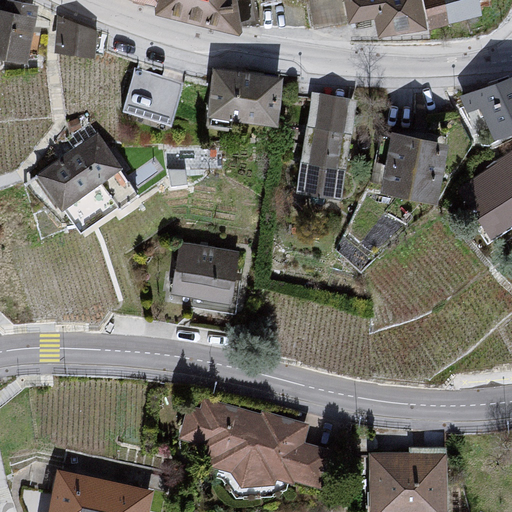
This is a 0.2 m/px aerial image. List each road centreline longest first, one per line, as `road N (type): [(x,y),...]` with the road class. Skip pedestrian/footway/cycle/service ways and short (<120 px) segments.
road 1 (residential): [(0,352),(155,354),(408,404),(511,401)]
road 2 (residential): [(511,60),(402,68),(331,59),(155,27),(84,0)]
